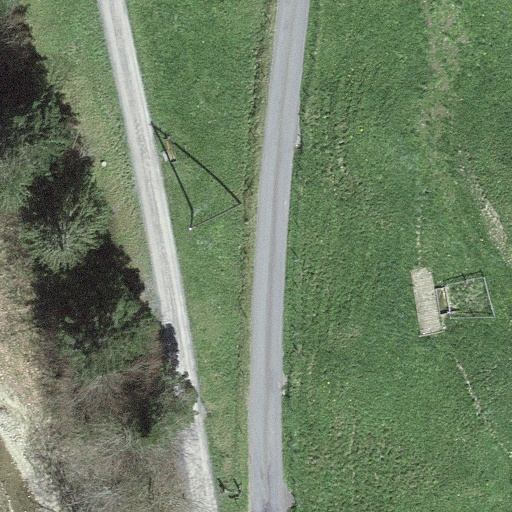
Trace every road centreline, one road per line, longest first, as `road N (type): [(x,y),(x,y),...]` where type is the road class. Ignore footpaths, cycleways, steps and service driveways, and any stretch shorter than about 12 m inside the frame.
road 1 (track): [(110,0),(194,511)]
road 2 (unclassified): [(295,0),(263,392),(264,511)]
